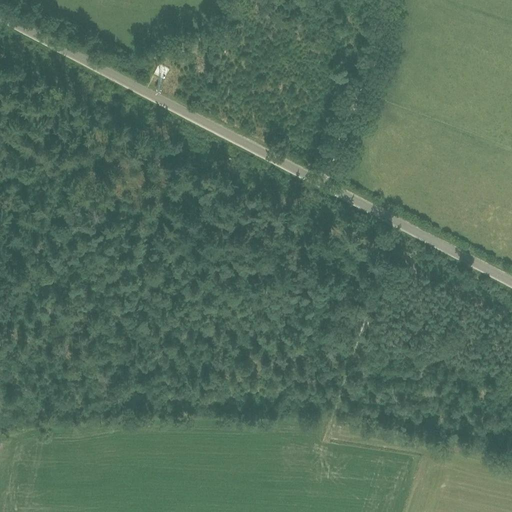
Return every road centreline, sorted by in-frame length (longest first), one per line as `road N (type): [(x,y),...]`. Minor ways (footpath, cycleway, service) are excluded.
road 1 (unclassified): [(511,281),(0,15)]
road 2 (track): [(318,179),(378,48),(383,0)]
